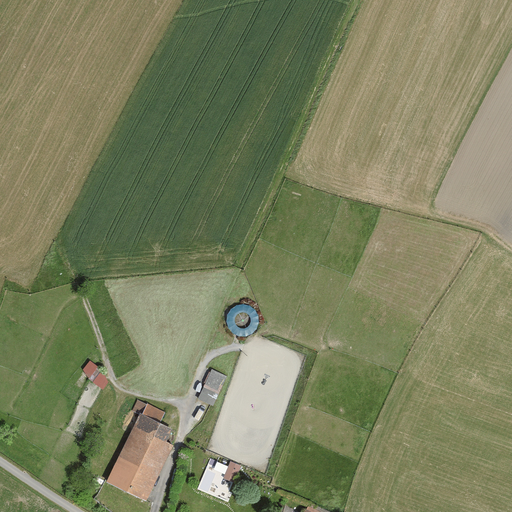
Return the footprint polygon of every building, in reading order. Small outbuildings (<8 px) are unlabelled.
[(82,371),(104,386),(111,375),(88,361),(82,371)] [(198,397),(213,404),(227,374),(212,367),(198,397)] [(109,478),(139,491),(167,428),(137,415),(109,478)] [(208,463),(199,487),(228,498),(234,482),(235,482),(242,463),(231,459),(229,464),(217,459),(215,465),(208,463)] [(323,511),(301,502),(296,511),(323,511)]
